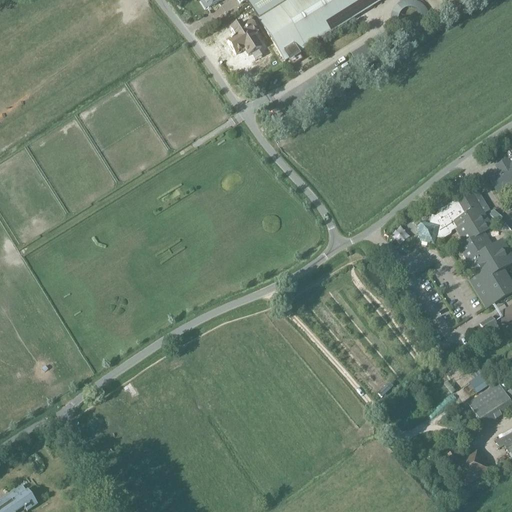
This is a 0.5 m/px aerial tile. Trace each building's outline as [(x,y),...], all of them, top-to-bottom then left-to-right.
[(201,0),(202,1),(201,2),(205,9),(208,8),(208,9),(215,5),(222,0),(201,0)] [(253,12),(257,18),(262,26),(284,62),(287,61),(298,54),(306,49),(353,20),(384,0),(247,0),(246,1),(249,5),(253,12)] [(403,39),(406,40),(408,40),(411,40),(413,40),(415,39),(418,38),(420,37),(422,36),(423,34),(425,32),(426,30),(427,29),(427,28),(428,25),(428,23),(428,21),(428,18),(428,16),(427,13),(426,11),(425,9),(423,7),(421,6),(419,4),(417,3),(415,2),(412,2),(410,2),(407,2),(405,2),(403,3),(400,4),(398,5),(396,6),(395,8),(393,10),(392,12),(391,14),(390,16),(390,19),(390,21),(390,24),(390,26),(391,28),(392,31),(394,33),(395,34),(397,36),(399,37),(401,39),(403,39)] [(234,37),(226,42),(234,56),(242,50),(246,57),(260,49),(252,36),(256,33),(249,22),(241,26),(239,24),(229,30),(234,37)] [(365,46),(349,56),(359,72),(398,47),(389,33),(388,32),(371,42),(376,50),(370,54),(365,46)] [(291,59),(287,61),(291,67),(294,65),(302,60),(298,54),(291,59)] [(486,176),(488,178),(497,193),(499,197),(500,198),(510,192),(507,188),(511,184),(511,157),(508,160),(508,159),(494,167),(496,172),(492,174),(491,173),(486,176)] [(451,232),(455,230),(464,245),(458,249),(475,277),(469,281),(486,309),(511,293),(511,285),(506,277),(504,278),(500,272),(511,264),(511,258),(502,242),(491,249),(482,235),(492,229),(483,215),(489,211),(479,194),(475,196),(472,192),(456,202),(444,210),(439,213),(438,213),(439,215),(435,217),(435,218),(432,217),(431,217),(429,225),(419,223),(419,226),(417,227),(415,233),(417,234),(420,243),(427,245),(434,247),(436,239),(442,240),(450,235),(451,232)] [(511,307),(494,319),(500,329),(506,324),(511,320),(511,307)] [(480,328),(486,338),(499,331),(492,320),(491,319),(479,326),(479,327),(480,327),(480,328)] [(482,375),(468,385),(476,396),(490,387),(482,375)] [(468,405),(483,429),(511,410),(511,391),(504,397),(498,386),(492,390),(468,405)] [(461,409),(453,414),(457,420),(465,415),(461,409)] [(503,447),(508,455),(511,460),(511,461),(511,435),(501,442),(500,439),(495,442),(499,450),(503,447)] [(91,442),(98,453),(102,450),(95,440),(91,442)] [(445,457),(465,488),(489,472),(489,471),(486,465),(477,450),(468,456),(459,461),(453,452),(445,457)] [(359,464),(349,472),(352,475),(362,468),(359,464)] [(22,487),(0,501),(0,511),(20,511),(24,509),(25,511),(29,511),(37,506),(27,491),(26,493),(22,487)]
